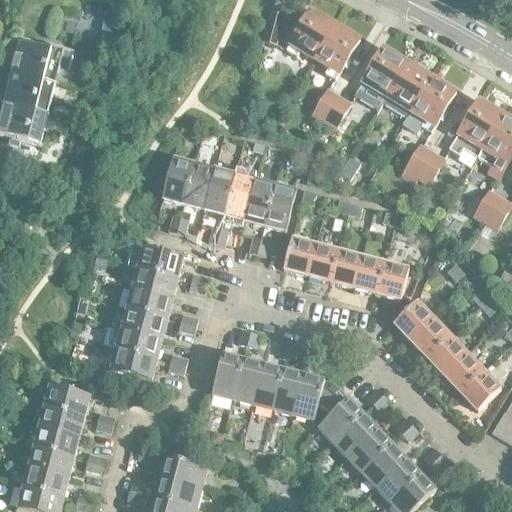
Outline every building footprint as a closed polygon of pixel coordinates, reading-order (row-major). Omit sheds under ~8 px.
[(315,62),(336,28),(333,26),(334,23),(324,17),(322,20),(312,13),(287,53),(298,59),(302,53),(315,62)] [(276,49),(285,18),(271,14),(263,45),(276,49)] [(340,30),(336,28),(315,62),(330,70),(326,77),(336,83),(361,43),(349,36),(351,33),(342,27),(340,30)] [(10,75),(56,86),(59,74),(68,76),(73,53),(49,47),(48,52),(18,44),(10,75)] [(373,92),(387,100),(407,67),(404,65),(406,62),(395,56),(394,58),(384,52),(359,92),(369,98),(373,92)] [(407,67),(387,100),(401,109),(397,115),(406,121),(407,122),(432,81),(429,79),(430,77),(420,71),(419,73),(407,67)] [(3,106),(49,118),(56,86),(10,75),(3,106)] [(407,122),(406,121),(402,128),(417,137),(421,130),(432,136),(456,96),(445,90),(447,87),(437,81),(436,84),(432,81),(407,122)] [(324,125),(340,100),(328,93),(313,119),(324,125)] [(340,100),(324,125),(336,132),(351,107),(340,100)] [(480,160),(504,120),(501,117),(502,115),(492,109),(490,111),(480,105),(450,153),(460,160),(466,151),(480,160)] [(41,149),(49,118),(3,106),(0,117),(0,139),(12,142),(10,148),(20,150),(22,144),(41,149)] [(504,120),(480,160),(494,168),(490,175),(500,181),(511,161),(511,120),(509,119),(508,122),(504,120)] [(417,183),(418,182),(434,156),(421,149),(405,175),(417,183)] [(434,156),(418,182),(430,189),(445,163),(434,156)] [(361,167),(351,161),(341,178),(351,184),(361,167)] [(184,209),(195,168),(174,162),(163,203),(184,209)] [(204,214),(215,173),(195,168),(184,209),(204,214)] [(235,178),(215,173),(204,214),(224,219),(235,178)] [(245,225),(256,183),(235,178),(224,219),(245,225)] [(276,189),(256,183),(245,225),(265,230),(276,189)] [(265,230),(285,236),(296,194),(276,189),(265,230)] [(302,206),(303,206),(314,209),(317,197),(305,194),(302,206)] [(486,227),(501,202),(490,195),(474,220),(486,227)] [(511,208),(501,202),(486,227),(497,234),(511,209),(511,208)] [(348,218),(351,206),(340,203),(337,215),(348,218)] [(351,206),(348,218),(360,221),(363,209),(351,206)] [(395,230),(398,219),(387,215),(384,227),(395,230)] [(398,219),(395,230),(407,233),(410,222),(398,219)] [(168,235),(177,238),(181,222),(172,220),(168,235)] [(181,222),(177,238),(185,240),(189,224),(181,222)] [(208,246),(216,248),(220,232),(212,230),(208,246)] [(220,232),(216,248),(225,250),(229,235),(220,232)] [(249,256),(257,259),(261,243),(253,241),(249,256)] [(284,271),(285,272),(307,278),(315,248),(292,242),(284,271)] [(261,243),(257,259),(265,261),(269,245),(261,243)] [(315,248),(307,278),(331,284),(339,254),(315,248)] [(157,255),(150,253),(133,249),(127,269),(137,272),(137,271),(178,282),(183,262),(159,256),(160,254),(158,253),(157,255)] [(339,254),(331,284),(354,290),(362,261),(339,254)] [(362,261),(354,290),(377,297),(385,267),(362,261)] [(385,267),(377,297),(400,303),(408,273),(385,267)] [(456,285),(465,277),(457,268),(448,276),(456,285)] [(507,293),(511,284),(511,273),(507,270),(497,287),(507,293)] [(132,292),(173,302),(178,282),(137,271),(137,272),(132,292)] [(193,277),(191,286),(207,290),(209,281),(193,277)] [(207,290),(191,286),(189,294),(205,298),(207,290)] [(126,312),(168,323),(173,302),(132,292),(126,312)] [(481,311),(489,302),(481,294),(473,303),(481,311)] [(489,302),(481,311),(489,320),(498,311),(489,302)] [(394,326),(395,326),(411,344),(435,321),(417,303),(394,326)] [(121,331),(162,342),(168,323),(126,312),(121,331)] [(181,326),(196,330),(199,321),(183,317),(181,326)] [(411,344),(428,361),(451,339),(435,321),(411,344)] [(196,330),(181,326),(179,334),(194,338),(196,330)] [(116,352),(157,362),(162,342),(121,331),(111,329),(106,349),(116,352)] [(238,347),(247,349),(251,336),(242,333),(238,347)] [(251,336),(247,349),(256,351),(259,338),(251,336)] [(428,361),(445,378),(468,356),(451,339),(428,361)] [(287,360),(291,346),(282,344),(279,358),(287,360)] [(291,346),(287,360),(296,362),(299,348),(291,346)] [(151,384),(157,362),(116,352),(110,373),(151,384)] [(329,370),(332,357),(323,354),(320,368),(329,370)] [(445,378),(461,396),(485,373),(468,356),(445,378)] [(173,358),(171,366),(186,370),(188,362),(173,358)] [(213,398),(234,403),(244,363),(224,358),(213,398)] [(244,363),(234,403),(254,408),(264,368),(244,363)] [(186,370),(171,366),(169,375),(184,379),(186,370)] [(264,368),(254,408),(274,413),(284,373),(264,368)] [(274,413),(294,418),(304,378),(284,373),(274,413)] [(501,391),(485,373),(461,396),(478,413),(501,391)] [(304,378),(294,418),(314,423),(320,397),(324,383),(304,378)] [(320,397),(337,414),(348,403),(331,385),(324,383),(320,397)] [(50,390),(45,410),(85,421),(90,401),(50,390)] [(373,408),(384,398),(378,392),(368,402),(373,408)] [(384,398),(373,408),(379,414),(390,404),(384,398)] [(363,418),(348,403),(337,414),(318,432),(332,447),(363,418)] [(45,410),(39,430),(79,442),(85,421),(45,410)] [(100,416),(98,425),(113,429),(116,420),(100,416)] [(503,443),(511,427),(511,420),(505,416),(492,436),(503,443)] [(377,433),(363,418),(332,447),(347,462),(377,433)] [(402,439),(413,429),(407,423),(396,433),(402,439)] [(113,429),(98,425),(96,433),(111,437),(113,429)] [(511,427),(503,443),(511,448),(511,427)] [(413,429),(402,439),(408,445),(419,435),(413,429)] [(39,430),(34,451),(74,462),(79,442),(39,430)] [(392,448),(377,433),(347,462),(361,478),(392,448)] [(406,464),(392,448),(361,478),(376,493),(406,464)] [(34,451),(29,471),(69,482),(74,462),(34,451)] [(431,469),(442,459),(435,452),(425,462),(431,469)] [(154,456),(141,453),(138,463),(151,467),(154,456)] [(90,456),(87,466),(103,470),(105,460),(90,456)] [(442,459),(431,469),(437,475),(447,465),(442,459)] [(162,480),(202,491),(208,470),(167,460),(162,480)] [(376,493),(391,508),(421,479),(406,464),(376,493)] [(103,470),(87,466),(85,473),(101,477),(103,470)] [(29,471),(23,490),(64,502),(69,482),(29,471)] [(416,511),(436,494),(421,479),(391,508),(394,511),(416,511)] [(157,501),(197,511),(202,491),(162,480),(157,501)] [(132,487),(130,495),(145,499),(146,491),(132,487)] [(60,511),(64,502),(23,490),(18,511),(19,511),(60,511)] [(145,499),(130,495),(127,504),(142,508),(145,499)] [(79,497),(77,506),(92,510),(94,500),(79,497)] [(153,511),(196,511),(197,511),(157,501),(153,511)]
